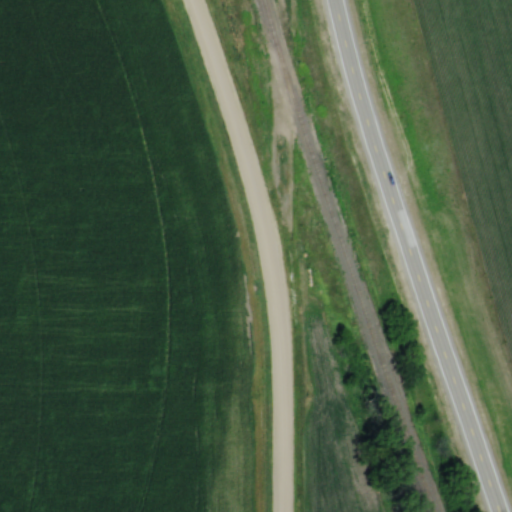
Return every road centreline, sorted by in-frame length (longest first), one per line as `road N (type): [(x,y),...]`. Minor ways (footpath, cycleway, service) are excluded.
road 1 (secondary): [(502,511),(383,164),(338,0)]
road 2 (residential): [(280,511),(277,296),(246,162),(191,0)]
